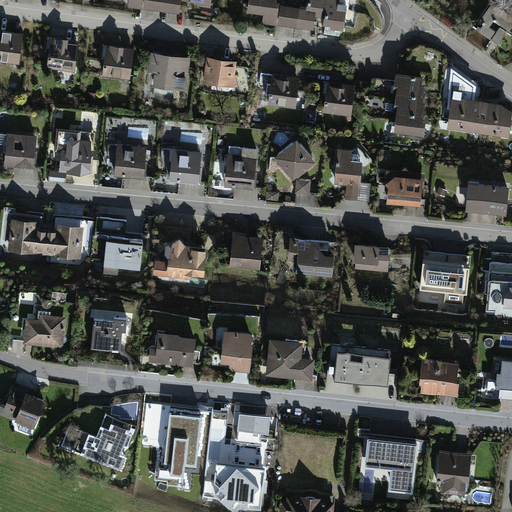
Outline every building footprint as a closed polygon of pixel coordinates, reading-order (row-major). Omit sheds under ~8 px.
[(180,0),(143,0),(143,7),(179,11),(180,0)] [(247,0),(247,12),(277,12),(277,0),(247,0)] [(306,0),(306,7),(280,4),(278,25),(314,28),(315,14),(325,15),(326,0),(306,0)] [(324,25),(345,27),(347,0),(326,0),(325,15),(324,25)] [(498,43),(511,21),(511,13),(492,1),(474,28),(498,43)] [(24,29),(0,26),(0,61),(21,63),(24,29)] [(80,36),(50,34),(47,66),(78,68),(80,36)] [(136,45),(107,41),(103,73),(132,77),(136,45)] [(187,91),(191,53),(151,48),(148,72),(155,73),(154,87),(187,91)] [(241,57),(207,53),(203,85),(237,88),(241,57)] [(395,70),(395,89),(424,89),(424,70),(395,70)] [(301,76),(269,73),(267,105),(298,108),(301,76)] [(351,116),(355,81),(326,78),(323,113),(351,116)] [(395,89),(395,108),(424,108),(424,89),(395,89)] [(479,131),(482,98),(452,94),(448,128),(479,131)] [(508,135),(511,105),(502,100),(482,98),(479,131),(508,135)] [(395,108),(395,128),(424,128),(424,108),(395,108)] [(35,168),(38,134),(8,131),(5,165),(35,168)] [(298,135),(274,155),(292,177),(316,157),(298,135)] [(90,172),(93,139),(64,136),(61,169),(90,172)] [(143,179),(147,144),(117,142),(114,176),(143,179)] [(364,144),(336,143),(334,180),(362,181),(364,144)] [(199,183),(202,150),(172,147),(169,180),(199,183)] [(255,187),(258,152),(228,150),(224,185),(255,187)] [(410,167),(405,161),(385,177),(387,180),(385,200),(421,203),(424,167),(410,167)] [(508,179),(467,176),(465,209),(505,212),(508,179)] [(310,195),(311,182),(297,181),(295,194),(310,195)] [(33,215),(12,213),(8,248),(44,251),(46,223),(33,222),(33,215)] [(125,231),(126,219),(98,217),(97,230),(104,230),(101,259),(140,263),(142,232),(125,231)] [(59,225),(46,223),(44,251),(79,255),(82,220),(60,218),(59,225)] [(263,233),(232,230),(230,263),(261,265),(263,233)] [(328,235),(291,233),(289,255),(298,255),(297,271),(330,273),(332,249),(327,248),(328,235)] [(387,241),(353,238),(351,268),(385,271),(387,241)] [(188,274),(188,271),(204,272),(206,242),(168,239),(166,257),(156,256),(154,272),(188,274)] [(511,254),(493,253),(489,310),(511,311),(511,254)] [(471,265),(424,259),(420,287),(445,290),(443,302),(462,304),(463,293),(467,293),(471,265)] [(40,309),(24,308),(21,336),(60,340),(63,307),(40,305),(40,309)] [(125,308),(111,307),(111,311),(91,310),(89,341),(117,344),(119,320),(123,320),(125,308)] [(252,324),(223,320),(218,361),(247,364),(252,324)] [(152,322),(149,354),(191,358),(194,326),(152,322)] [(263,370),(310,375),(313,350),(301,349),(303,332),(267,328),(263,370)] [(390,343),(347,339),(343,377),(387,381),(390,343)] [(459,354),(422,350),(418,387),(454,391),(459,354)] [(511,351),(494,350),(490,390),(511,391),(511,351)] [(0,414),(32,425),(43,393),(10,381),(0,410),(0,414)] [(296,410),(294,426),(300,426),(302,410),(296,410)] [(130,422),(95,419),(93,454),(128,457),(130,422)] [(202,424),(158,419),(153,457),(172,459),(173,454),(202,457),(200,473),(220,475),(225,432),(202,429),(202,424)] [(261,456),(264,435),(228,429),(226,443),(234,445),(236,436),(248,438),(246,448),(257,450),(256,455),(261,456)] [(422,436),(374,431),(371,465),(393,467),(391,490),(417,493),(422,436)] [(475,450),(441,446),(437,483),(471,487),(475,450)] [(334,511),(336,492),(287,488),(285,511),(334,511)]
